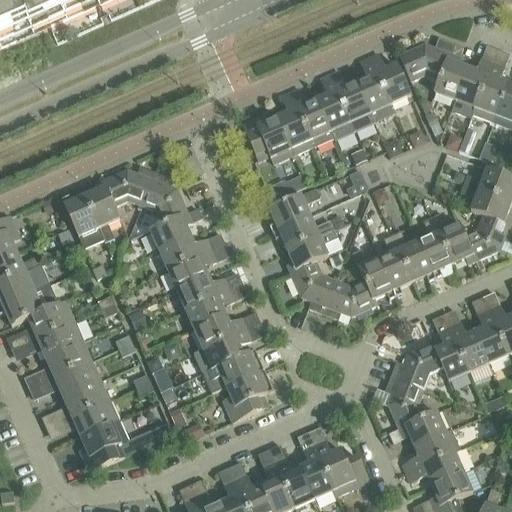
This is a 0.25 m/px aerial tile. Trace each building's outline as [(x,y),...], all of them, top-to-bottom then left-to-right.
[(0,0),(0,48),(49,27),(109,0),(0,0)] [(451,60),(455,48),(439,42),(435,53),(425,49),(400,60),(411,85),(426,79),(440,84),(450,60),(451,60)] [(435,97),(456,105),(469,72),(458,68),(464,52),(455,48),(451,60),(450,60),(440,84),(435,97)] [(477,75),(469,72),(456,105),(475,112),(476,112),(498,53),(487,49),(477,75)] [(476,112),(475,112),(473,118),(494,126),(509,87),(500,84),(510,58),(498,53),(476,112)] [(369,61),(391,109),(411,100),(397,68),(385,73),(378,57),(369,61)] [(391,109),(369,61),(360,65),(367,81),(356,86),(371,118),(391,109)] [(329,79),(351,127),(371,118),(356,86),(346,91),(339,75),(329,79)] [(351,127),(329,79),(321,83),(328,99),(317,104),(331,136),(332,136),(351,127)] [(511,88),(509,87),(494,126),(511,132),(511,88)] [(315,150),(316,153),(335,144),(332,136),(331,136),(317,104),(307,109),(299,92),(290,97),(311,145),(313,144),(315,150)] [(277,122),(294,159),(315,150),(313,144),(311,145),(290,97),(281,100),(288,117),(277,122)] [(427,120),(431,106),(426,105),(421,107),(427,120)] [(440,127),(435,116),(427,120),(431,130),(440,127)] [(294,159),(277,122),(267,126),(265,120),(243,130),(259,166),(271,161),(274,168),(294,159)] [(352,159),(357,169),(367,164),(363,154),(352,159)] [(142,210),(155,177),(140,171),(138,178),(128,174),(102,186),(114,211),(115,211),(128,205),(142,210)] [(464,188),(511,206),(511,182),(487,173),(483,185),(468,179),(464,188)] [(157,215),(163,229),(163,230),(188,218),(178,193),(167,190),(170,182),(155,177),(142,210),(157,215)] [(114,211),(102,186),(96,189),(98,194),(85,200),(106,247),(115,243),(108,228),(120,223),(115,211),(114,211)] [(471,215),(484,220),(510,229),(511,224),(511,221),(507,220),(511,206),(464,188),(461,197),(476,203),(471,215)] [(270,231),(273,237),(311,220),(306,209),(320,203),(316,193),(270,214),(276,228),(270,231)] [(106,247),(85,200),(73,206),(70,200),(62,203),(85,254),(97,249),(97,251),(106,247)] [(198,213),(188,218),(163,230),(163,229),(151,234),(160,255),(192,241),(187,230),(203,223),(198,213)] [(432,222),(453,269),(466,263),(468,269),(476,265),(465,240),(459,227),(447,233),(441,218),(432,222)] [(311,220),(273,237),(276,244),(282,242),(288,255),(335,234),(330,225),(316,231),(311,220)] [(465,240),(476,265),(500,254),(503,246),(511,249),(511,246),(511,229),(510,229),(484,220),(478,234),(465,240)] [(0,264),(18,257),(13,246),(21,243),(11,221),(0,225),(0,264)] [(453,269),(432,222),(423,226),(430,241),(419,245),(436,283),(443,280),(440,274),(453,269)] [(338,242),(335,234),(288,255),(293,267),(288,270),(291,277),(316,266),(329,261),(324,249),(338,242)] [(393,240),(414,286),(426,280),(429,286),(436,283),(419,245),(408,250),(401,236),(393,240)] [(160,255),(169,275),(226,249),(221,238),(195,249),(192,241),(160,255)] [(379,263),(396,301),(403,298),(401,292),(414,286),(393,240),(384,243),(391,258),(379,263)] [(226,249),(169,275),(177,295),(209,281),(205,272),(231,260),(226,249)] [(365,285),(374,304),(387,298),(389,304),(396,301),(379,263),(369,268),(362,253),(352,258),(365,285)] [(0,288),(41,270),(37,261),(22,268),(18,257),(0,264),(0,288)] [(316,266),(291,277),(302,302),(312,305),(309,313),(324,319),(337,285),(322,280),(316,266)] [(45,278),(41,270),(0,288),(0,312),(35,296),(30,285),(45,278)] [(98,283),(108,279),(104,270),(94,274),(98,283)] [(177,295),(186,315),(243,289),(238,277),(213,289),(209,281),(177,295)] [(88,298),(96,294),(91,284),(83,288),(88,298)] [(351,291),(337,285),(324,319),(339,324),(342,317),(352,321),(377,310),(374,304),(365,285),(351,291)] [(186,315),(195,334),(227,320),(223,311),(249,300),(243,289),(186,315)] [(58,309),(50,290),(35,296),(0,312),(0,319),(0,320),(6,317),(12,331),(28,323),(29,324),(59,310),(58,309)] [(483,302),(508,359),(511,357),(511,319),(506,322),(495,296),(483,302)] [(98,306),(102,315),(115,308),(112,300),(98,306)] [(475,336),(489,368),(508,359),(483,302),(472,307),(484,332),(475,336)] [(66,305),(58,309),(59,310),(29,324),(33,333),(28,336),(33,346),(75,327),(66,305)] [(115,308),(102,315),(105,322),(119,316),(115,308)] [(489,368),(475,336),(467,340),(455,314),(444,319),(469,377),(489,368)] [(227,320),(195,334),(204,354),(261,328),(256,317),(230,328),(227,320)] [(444,373),(443,373),(449,386),(469,377),(444,319),(433,324),(444,350),(436,353),(435,354),(444,373)] [(75,327),(33,346),(36,354),(41,352),(46,364),(84,347),(75,327)] [(261,328),(204,354),(212,374),(244,359),(240,351),(266,339),(261,328)] [(116,346),(119,354),(133,348),(130,341),(116,346)] [(46,375),(50,385),(93,366),(84,347),(46,364),(50,373),(46,375)] [(391,381),(434,398),(435,394),(426,390),(430,380),(443,373),(444,373),(435,354),(436,353),(433,347),(408,359),(404,369),(397,366),(391,381)] [(133,348),(119,354),(123,362),(136,355),(133,348)] [(255,354),(244,359),(212,374),(203,378),(207,387),(222,380),(227,392),(265,375),(255,354)] [(93,366),(50,385),(54,394),(59,392),(63,403),(102,386),(93,366)] [(265,375),(227,392),(231,401),(224,405),(233,427),(269,411),(264,400),(274,395),(265,375)] [(133,385),(137,393),(150,387),(147,379),(133,385)] [(389,409),(400,433),(400,434),(425,422),(419,409),(423,397),(433,401),(434,398),(391,381),(385,396),(392,399),(389,409)] [(110,405),(102,386),(63,403),(68,413),(63,415),(67,425),(110,405)] [(150,387),(137,393),(140,401),(154,395),(150,387)] [(119,425),(110,405),(67,425),(71,433),(76,431),(81,442),(119,425)] [(410,440),(414,451),(446,436),(437,416),(425,422),(400,434),(400,433),(389,438),(394,447),(410,440)] [(119,425),(81,442),(85,452),(80,454),(90,476),(126,460),(121,449),(128,445),(119,425)] [(160,434),(164,444),(174,439),(170,430),(160,434)] [(334,495),(336,501),(369,486),(358,461),(347,466),(341,453),(332,458),(320,432),(309,437),(334,495)] [(408,479),(456,457),(462,454),(453,434),(446,436),(414,451),(419,461),(403,469),(408,479)] [(315,503),(334,495),(309,437),(298,442),(309,468),(301,471),(315,503)] [(295,511),(315,503),(301,471),(292,475),(281,450),(269,455),(294,511),(295,511)] [(294,511),(269,455),(258,460),(270,485),(261,489),(271,511),(294,511)] [(464,477),(456,457),(408,479),(411,487),(427,480),(432,491),(464,477)] [(241,467),(230,472),(248,511),(271,511),(261,489),(253,493),(241,467)] [(230,503),(222,507),(223,511),(248,511),(230,472),(219,477),(230,503)] [(421,508),(422,511),(438,511),(461,502),(473,497),(464,477),(432,491),(437,501),(421,508)] [(223,511),(222,507),(213,510),(202,485),(190,490),(200,511),(223,511)] [(200,511),(190,490),(179,495),(186,511),(200,511)] [(495,511),(501,497),(491,494),(484,511),(495,511)] [(1,498),(2,508),(15,507),(14,496),(1,498)] [(465,511),(461,502),(438,511),(465,511)]
